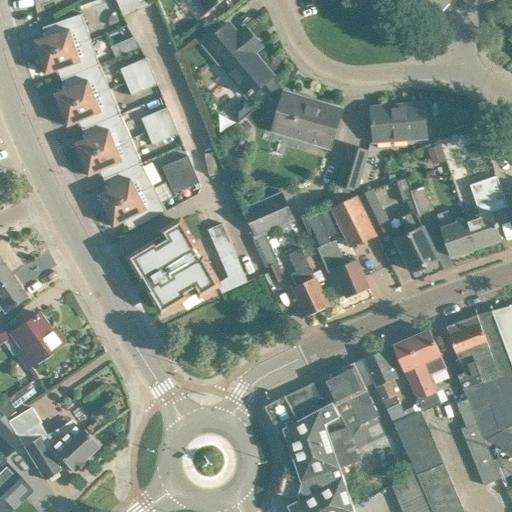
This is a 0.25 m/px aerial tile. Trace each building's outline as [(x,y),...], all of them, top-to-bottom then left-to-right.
[(116,0),(124,17),(151,5),(148,0),(116,0)] [(223,0),(181,0),(198,19),(206,12),(207,14),(223,0)] [(448,0),(424,0),(438,12),(448,0)] [(108,19),(108,23),(109,27),(120,22),(115,12),(113,13),(110,15),(108,19)] [(35,40),(41,57),(92,40),(83,14),(43,27),(47,37),(35,40)] [(380,19),(373,26),(391,42),(397,35),(380,19)] [(248,45),(255,39),(245,27),(238,34),(229,24),(205,44),(249,96),(273,76),(248,45)] [(133,38),(122,43),(127,53),(138,48),(133,38)] [(62,80),(100,64),(92,40),(41,57),(47,74),(59,70),(62,80)] [(153,71),(147,58),(121,69),(127,82),(153,71)] [(54,94),(61,110),(111,89),(100,64),(62,80),(66,89),(54,94)] [(153,71),(127,82),(132,96),(158,85),(153,71)] [(111,89),(61,110),(68,127),(80,122),(83,130),(121,114),(111,89)] [(331,147),(342,109),(321,103),(319,108),(308,105),(309,99),(285,92),(273,130),(331,147)] [(424,103),(405,105),(405,108),(372,111),(373,120),(371,120),(372,125),(373,124),(375,142),(427,138),(424,103)] [(142,118),(148,131),(174,120),(168,107),(142,118)] [(75,143),(82,160),(132,138),(121,114),(83,130),(87,138),(75,143)] [(179,134),(174,120),(148,131),(153,145),(179,134)] [(101,171),(105,180),(143,164),(132,138),(82,160),(89,176),(101,171)] [(331,203),(330,204),(356,193),(357,194),(358,190),(357,189),(369,152),(350,146),(338,183),(337,183),(331,203)] [(163,167),(168,180),(194,169),(189,156),(163,167)] [(98,195),(106,211),(154,186),(143,164),(105,180),(109,189),(98,195)] [(194,169),(168,180),(174,194),(200,182),(194,169)] [(415,199),(412,190),(410,185),(407,175),(396,180),(403,203),(415,199)] [(481,214),(467,219),(477,248),(501,240),(492,212),(508,206),(497,176),(471,185),(476,201),(481,214)] [(130,230),(167,211),(154,186),(106,211),(114,227),(126,221),(130,230)] [(434,210),(429,194),(426,186),(412,190),(415,199),(420,214),(434,210)] [(373,189),(358,195),(377,235),(391,228),(373,189)] [(295,218),(284,193),(245,209),(256,235),(275,227),(295,218)] [(318,247),(328,273),(335,270),(347,298),(369,288),(357,259),(346,263),(338,244),(337,244),(336,240),(332,242),(329,237),(343,230),(352,247),(377,235),(358,195),(356,196),(357,194),(356,193),(330,204),(331,203),(301,216),(308,230),(312,228),(319,242),(321,246),(318,247)] [(396,240),(412,271),(439,258),(415,210),(402,217),(410,233),(396,240)] [(452,224),(447,210),(437,214),(452,257),(477,248),(467,219),(452,224)] [(148,283),(198,253),(194,246),(195,245),(181,221),(163,231),(166,236),(131,257),(142,277),(144,276),(148,283)] [(228,235),(223,223),(208,229),(214,244),(228,235)] [(254,240),(269,273),(274,284),(285,279),(278,263),(280,262),(267,234),(254,240)] [(228,235),(214,244),(229,277),(224,279),(229,289),(222,292),(222,293),(248,282),(228,235)] [(295,304),(302,318),(329,306),(302,248),(289,254),(297,271),(291,274),(297,286),(294,288),(300,302),(295,304)] [(162,311),(198,289),(201,294),(218,284),(203,259),(202,260),(198,253),(148,283),(152,290),(151,291),(162,311)] [(0,284),(11,276),(0,260),(0,284)] [(25,296),(11,276),(0,284),(0,306),(3,312),(25,296)] [(486,440),(511,426),(511,322),(508,310),(481,317),(448,330),(455,349),(467,376),(461,379),(464,386),(470,401),(486,440)] [(28,366),(43,356),(59,344),(37,313),(11,332),(22,348),(17,351),(28,366)] [(424,411),(442,404),(430,375),(446,368),(430,330),(393,345),(405,371),(418,399),(417,400),(422,410),(423,409),(424,411)] [(384,400),(416,473),(433,511),(463,511),(466,511),(422,410),(417,400),(414,406),(404,410),(392,380),(397,377),(385,349),(364,358),(363,358),(373,382),(374,382),(383,401),(384,400)] [(322,379),(286,396),(300,420),(334,402),(336,405),(348,399),(361,424),(379,416),(366,391),(367,390),(366,385),(373,382),(363,358),(321,378),(322,379)] [(340,464),(360,458),(349,425),(348,426),(335,406),(336,405),(334,402),(300,420),(286,396),(285,395),(274,401),(271,404),(269,408),(269,412),(270,416),(279,432),(280,432),(280,431),(284,429),(292,453),(287,455),(287,454),(285,454),(286,464),(285,474),(286,474),(286,473),(297,470),(302,483),(298,496),(300,499),(293,503),(298,511),(353,511),(356,511),(340,464)] [(6,400),(0,403),(0,411),(8,422),(8,421),(18,437),(39,424),(41,423),(32,407),(18,415),(6,400)] [(487,484),(503,478),(494,459),(489,448),(486,440),(470,401),(461,405),(469,428),(464,430),(487,484)] [(0,414),(0,451),(4,456),(18,442),(0,422),(0,416),(1,416),(0,414)] [(98,447),(77,424),(69,430),(65,424),(25,448),(44,480),(60,470),(56,464),(62,461),(71,471),(73,469),(75,471),(82,464),(81,462),(98,447)] [(511,426),(486,440),(495,444),(502,448),(511,452),(511,434),(511,426)] [(499,457),(494,459),(503,478),(511,474),(511,452),(502,448),(498,454),(499,457)] [(5,464),(0,468),(0,511),(6,511),(30,490),(5,464)] [(433,511),(416,473),(392,483),(403,511),(433,511)]
